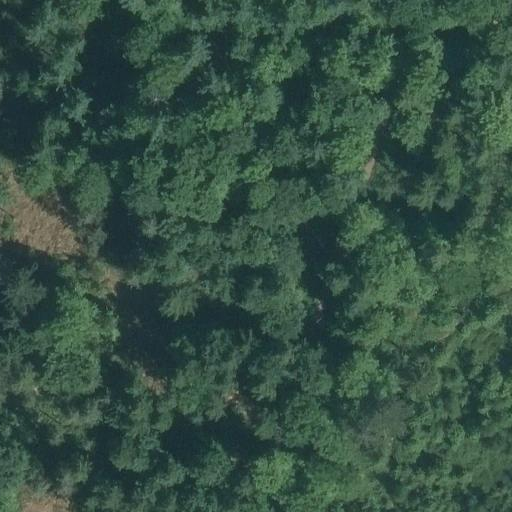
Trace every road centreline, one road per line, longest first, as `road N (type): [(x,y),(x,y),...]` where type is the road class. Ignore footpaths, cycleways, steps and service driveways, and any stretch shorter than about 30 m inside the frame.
road 1 (track): [(438,0),(355,192),(255,511)]
road 2 (track): [(355,192),(0,143)]
